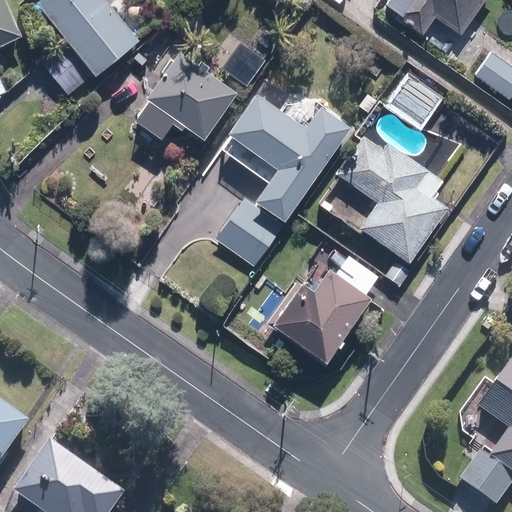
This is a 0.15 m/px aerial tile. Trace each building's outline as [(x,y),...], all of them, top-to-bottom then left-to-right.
[(0,0),(0,86),(5,84),(0,71),(0,60),(1,60),(0,57),(0,41),(21,33),(6,0),(0,0)] [(112,0),(45,0),(74,38),(49,57),(74,89),(142,37),(112,0)] [(482,0),(405,0),(398,10),(423,28),(436,10),(462,28),(482,0)] [(263,59),(242,44),(228,64),(249,79),(263,59)] [(237,90),(183,52),(139,114),(164,132),(178,112),(207,133),(237,90)] [(511,67),(493,54),(477,75),(510,99),(511,95),(511,67)] [(443,95),(410,72),(389,103),(423,125),(443,95)] [(310,127),(261,91),(234,127),(284,163),(260,195),(286,214),(349,130),(322,110),(310,127)] [(437,187),(368,136),(345,167),(383,195),(364,221),(410,255),(447,206),(432,195),(437,187)] [(280,229),(244,202),(219,236),(255,263),(280,229)] [(319,290),(307,281),(282,316),(329,351),(368,298),(333,272),(319,290)] [(511,361),(484,403),(511,422),(511,432),(495,458),(486,452),(468,479),(495,497),(511,471),(511,361)] [(0,470),(35,420),(0,396),(0,470)] [(116,511),(131,491),(56,441),(22,491),(52,511),(116,511)]
